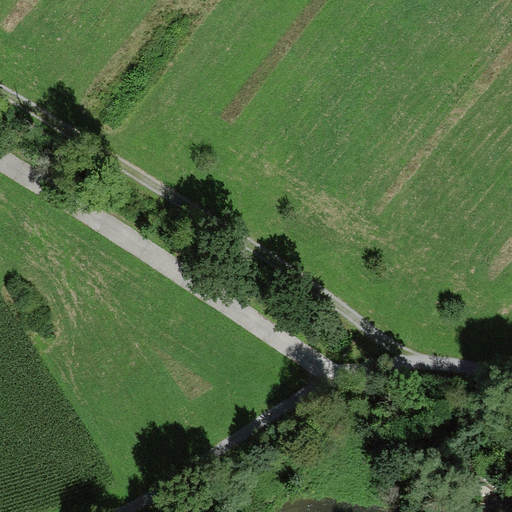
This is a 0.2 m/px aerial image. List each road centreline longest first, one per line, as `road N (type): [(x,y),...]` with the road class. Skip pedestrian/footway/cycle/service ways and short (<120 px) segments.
road 1 (track): [(0,95),(394,357)]
road 2 (track): [(511,386),(394,357),(334,375),(131,511)]
road 3 (track): [(0,163),(334,375)]
